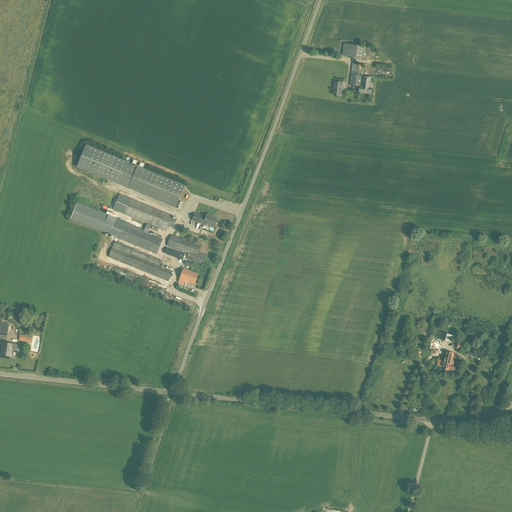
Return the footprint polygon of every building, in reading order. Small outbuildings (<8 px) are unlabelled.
[(361,58),(363,46),(343,43),(341,55),(361,58)] [(362,68),(363,64),(352,62),(351,75),(350,86),(359,87),(358,93),(371,94),(372,88),(371,87),(373,77),(361,76),(360,76),(361,68),(362,68)] [(341,96),(342,83),(334,82),(332,95),(341,96)] [(176,208),(184,186),(86,146),(77,168),(176,208)] [(157,254),(163,239),(161,238),(162,236),(157,234),(156,237),(153,236),(154,234),(152,233),(151,235),(148,233),(151,226),(152,226),(151,229),(157,232),(159,229),(166,232),(169,226),(173,228),(176,220),(172,218),(173,216),(90,182),(84,198),(111,209),(108,215),(110,216),(77,202),(70,219),(119,239),(157,254)] [(206,218),(201,216),(202,216),(195,213),(191,220),(205,226),(206,224),(215,228),(218,219),(212,217),(213,216),(207,214),(206,218)] [(203,265),(207,255),(198,251),(200,246),(171,235),(167,246),(188,254),(186,259),(203,265)] [(168,281),(172,272),(171,271),(160,266),(162,261),(115,241),(112,247),(108,257),(168,281)] [(182,260),(184,254),(167,247),(164,253),(182,260)] [(195,284),(198,274),(183,269),(180,279),(178,284),(183,286),(185,281),(195,284)] [(0,337),(7,339),(9,324),(0,322),(0,337)] [(452,343),(455,336),(439,331),(436,340),(433,339),(430,349),(433,350),(433,351),(436,352),(437,351),(439,351),(441,342),(441,340),(452,343)] [(25,333),(24,341),(32,343),(33,335),(25,333)] [(464,352),(465,347),(466,344),(459,342),(456,350),(464,352)] [(17,351),(18,345),(3,343),(1,355),(11,356),(12,350),(17,351)] [(454,353),(445,351),(442,360),(443,361),(441,369),(449,371),(449,370),(455,371),(456,365),(451,364),(454,353)]
